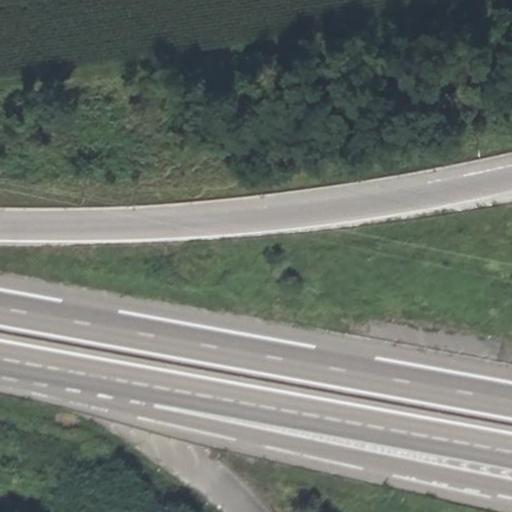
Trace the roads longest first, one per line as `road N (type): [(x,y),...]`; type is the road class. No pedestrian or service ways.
road 1 (trunk): [(0,370),(148,414),(511,491)]
road 2 (trunk): [(511,399),(0,303)]
road 3 (trunk): [(0,361),(511,451)]
road 4 (trunk): [(511,178),(334,212),(201,225),(0,228)]
road 5 (track): [(0,86),(451,21),(489,0)]
